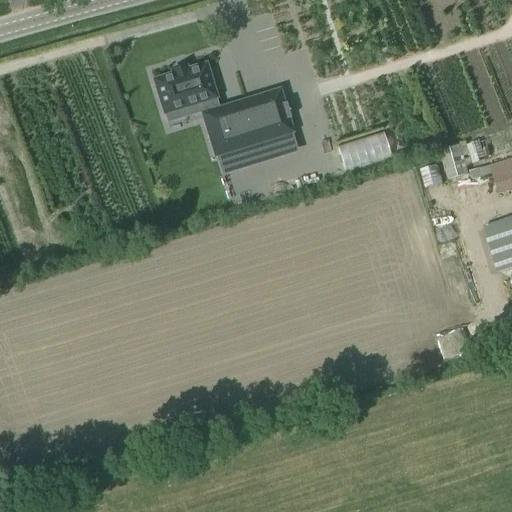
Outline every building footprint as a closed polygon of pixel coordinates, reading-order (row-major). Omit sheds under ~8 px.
[(246,67),(254,92),(275,84),(267,59),(246,67)] [(216,99),(207,68),(157,83),(165,109),(182,104),(184,109),(202,104),(206,116),(205,117),(216,155),(292,132),(281,94),(217,113),(214,100),(216,99)] [(477,136),(464,140),(472,164),(484,160),(477,136)] [(460,145),(438,151),(447,180),(468,175),(460,145)] [(511,160),(490,168),(500,203),(511,199),(511,160)] [(437,168),(420,172),(425,191),(442,187),(437,168)] [(511,219),(482,228),(496,274),(511,268),(511,219)]
